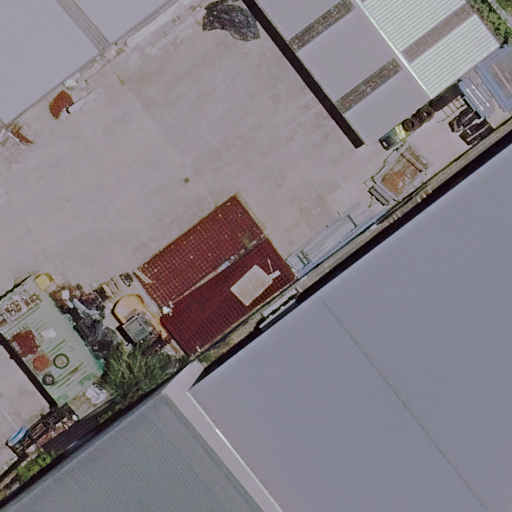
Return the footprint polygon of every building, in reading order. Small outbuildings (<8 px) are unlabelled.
[(0,0),(0,126),(162,0),(0,0)] [(486,49),(451,0),(204,0),(323,165),(486,49)] [(497,511),(511,501),(511,132),(147,416),(221,511),(497,511)] [(210,511),(158,445),(71,511),(210,511)] [(511,511),(511,501),(497,511),(511,511)]
